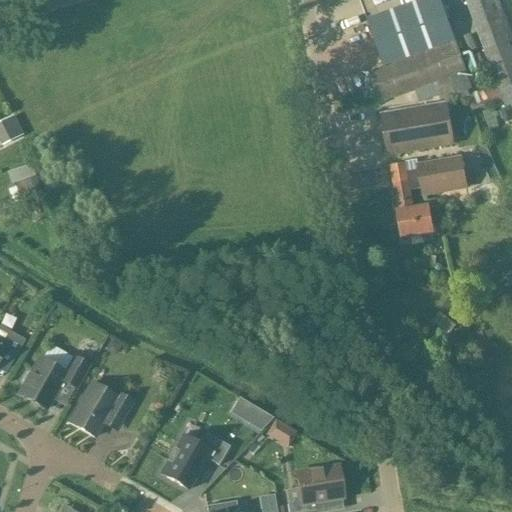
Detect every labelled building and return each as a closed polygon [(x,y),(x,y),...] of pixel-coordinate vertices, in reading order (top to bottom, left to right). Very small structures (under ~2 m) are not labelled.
[(373,72),(384,104),(467,73),(440,0),(429,0),(368,22),(385,68),(373,72)] [(511,35),(498,0),(464,0),(485,53),(474,57),(481,74),(472,77),(478,93),(467,98),(473,113),(504,101),(506,107),(511,105),(511,50),(510,44),(511,43),(511,35)] [(387,158),(456,146),(448,103),(380,115),(387,158)] [(11,119),(0,124),(0,139),(3,146),(20,137),(11,119)] [(423,191),(465,183),(461,160),(419,168),(423,191)] [(402,240),(434,234),(429,208),(414,211),(405,166),(391,168),(399,214),(398,214),(402,240)] [(0,327),(0,360),(4,353),(15,359),(25,342),(0,327)] [(472,357),(488,354),(483,333),(467,336),(472,357)] [(47,411),(63,383),(76,391),(91,366),(77,358),(67,376),(40,360),(32,374),(29,372),(25,374),(21,381),(22,385),(25,387),(20,395),(47,411)] [(117,399),(92,384),(69,424),(95,439),(104,423),(111,421),(111,420),(121,425),(133,403),(119,395),(117,399)] [(240,397),(230,412),(264,433),(273,418),(240,397)] [(288,449),(298,434),(280,421),(269,436),(288,449)] [(182,437),(160,476),(188,492),(206,460),(218,467),(229,448),(207,435),(200,447),(182,437)] [(342,499),(338,469),(296,476),(301,504),(287,506),(287,511),(315,511),(315,503),(342,499)] [(206,511),(236,511),(236,503),(206,508),(206,511)]
